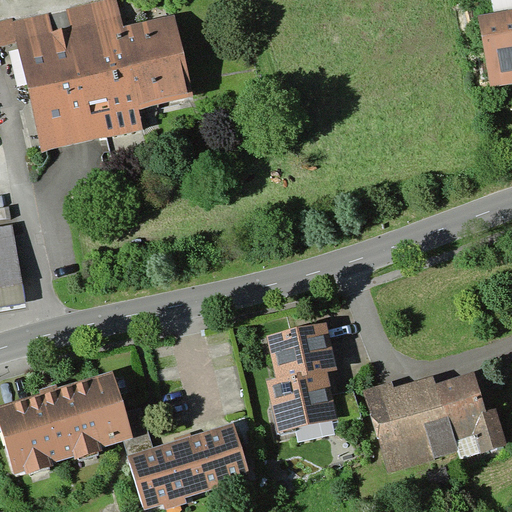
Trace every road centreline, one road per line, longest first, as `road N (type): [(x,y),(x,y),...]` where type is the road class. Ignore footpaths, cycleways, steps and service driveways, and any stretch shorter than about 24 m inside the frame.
road 1 (tertiary): [(50,334),(345,263),(511,204)]
road 2 (residential): [(0,100),(50,334)]
